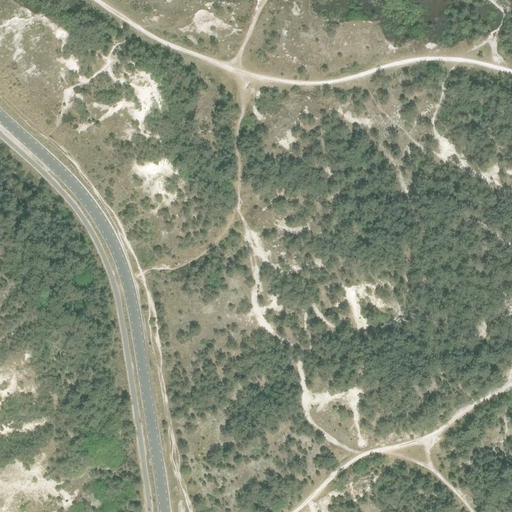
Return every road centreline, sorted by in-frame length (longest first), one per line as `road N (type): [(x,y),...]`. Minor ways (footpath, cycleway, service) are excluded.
road 1 (unknown): [(191,511),(156,318),(123,231),(75,165),(0,98)]
road 2 (tertiary): [(163,511),(131,299),(115,250),(78,190),(0,116)]
